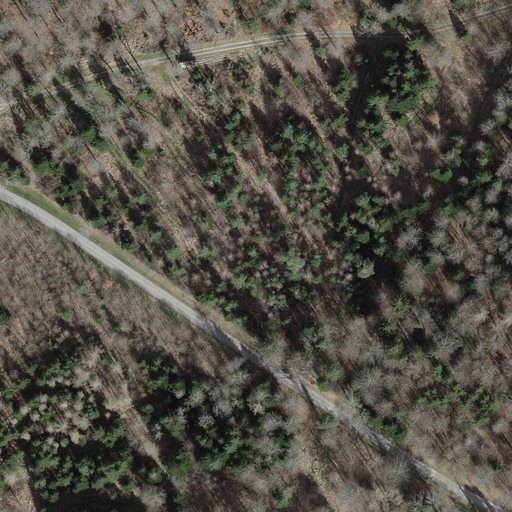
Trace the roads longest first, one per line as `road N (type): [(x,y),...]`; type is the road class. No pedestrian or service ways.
road 1 (unclassified): [(0,193),(492,511)]
road 2 (track): [(0,106),(237,45),(444,27),(511,8)]
